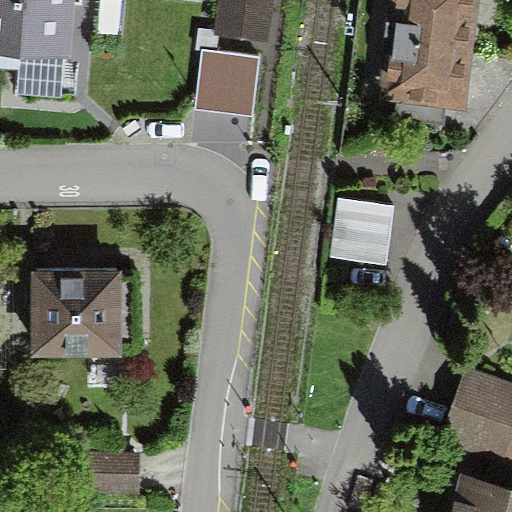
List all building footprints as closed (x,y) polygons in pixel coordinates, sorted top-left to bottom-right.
[(0,0),(0,52),(24,53),(22,94),(63,96),(65,56),(75,56),(77,0),(0,0)] [(281,27),(282,0),(223,0),(222,24),(281,27)] [(466,109),(479,0),(390,0),(378,95),(396,98),(393,122),(441,128),(444,106),(466,109)] [(260,52),(199,48),(195,108),(255,113),(260,52)] [(395,205),(338,199),(332,256),(389,262),(395,205)] [(32,265),(31,351),(124,352),(125,266),(32,265)] [(511,401),(511,374),(464,358),(438,429),(495,450),(511,401)] [(141,495),(141,455),(75,455),(75,495),(141,495)] [(511,511),(511,476),(461,464),(448,511),(511,511)]
